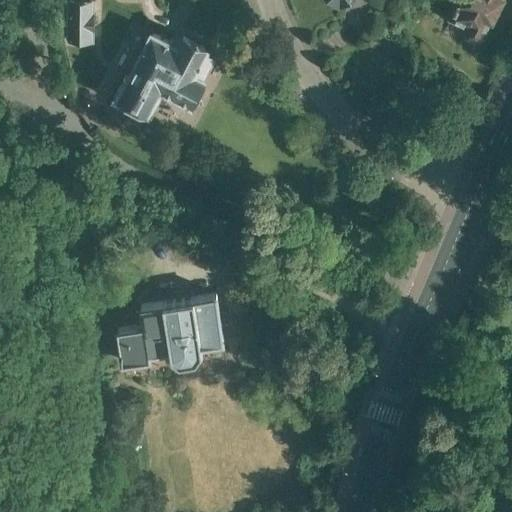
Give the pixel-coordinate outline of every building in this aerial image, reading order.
[(92,0),(68,0),(68,38),(92,39),(92,0)] [(453,0),(452,2),(455,3),(449,14),(471,25),(468,31),(469,34),(475,37),(482,35),(491,17),(492,18),(500,0),(453,0)] [(161,82),(162,83),(192,98),(203,76),(193,71),(206,47),(172,30),(167,39),(153,32),(141,57),(167,71),(161,82)] [(167,71),(141,57),(130,77),(126,75),(126,76),(116,71),(108,85),(118,90),(118,91),(120,93),(115,101),(138,113),(142,104),(149,108),(162,83),(161,82),(167,71)] [(225,339),(218,290),(141,302),(144,322),(118,326),(123,360),(152,356),(151,350),(173,347),(173,353),(181,358),(197,355),(202,348),(201,343),(225,339)]
